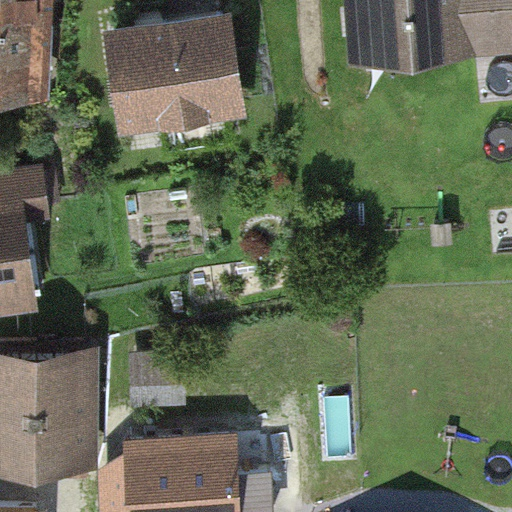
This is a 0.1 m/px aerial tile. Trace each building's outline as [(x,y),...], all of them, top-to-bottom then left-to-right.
[(0,0),(0,99),(68,96),(74,0),(0,0)] [(511,0),(359,0),(364,67),(511,56),(511,0)] [(225,11),(114,28),(128,118),(239,102),(225,11)] [(0,295),(32,291),(20,205),(42,203),(37,167),(0,172),(0,295)] [(88,349),(0,347),(0,457),(87,459),(88,349)] [(183,352),(139,354),(141,394),(185,392),(183,352)] [(104,475),(106,511),(273,511),(271,464),(235,466),(233,434),(131,441),(104,475)] [(0,511),(38,511),(39,505),(0,503),(0,511)]
